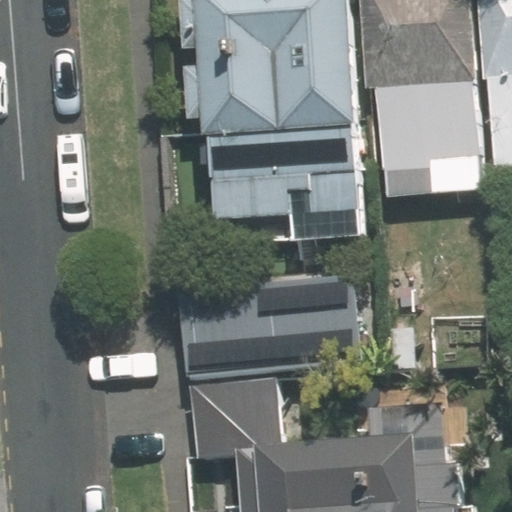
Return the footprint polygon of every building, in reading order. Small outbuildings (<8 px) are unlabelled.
[(216,0),(225,214),(316,211),(317,241),(371,239),(370,211),(382,210),(374,0),(216,0)] [(489,0),(381,0),(389,200),(497,196),(489,0)] [(511,0),(495,0),(500,170),(511,169),(511,0)] [(192,282),(199,375),(380,361),(373,268),(192,282)] [(293,379),(207,386),(215,511),(479,511),(471,401),(391,407),(393,436),(297,443),(293,379)]
